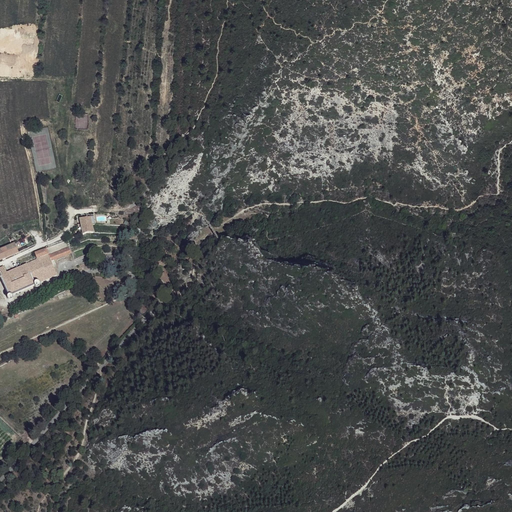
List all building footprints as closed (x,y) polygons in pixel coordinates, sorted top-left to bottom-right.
[(76,129),(88,129),(88,114),(76,114),(76,129)] [(89,234),(91,233),(89,219),(78,220),(80,236),(83,236),(89,234)] [(15,243),(0,248),(0,261),(19,253),(15,243)] [(47,255),(51,262),(73,253),(71,246),(47,255)] [(38,251),(30,254),(33,263),(3,273),(1,268),(0,268),(0,288),(2,294),(1,295),(0,296),(0,299),(1,300),(2,301),(3,301),(4,301),(5,301),(6,300),(6,299),(7,298),(27,291),(28,292),(29,293),(30,293),(32,294),(33,293),(34,293),(35,292),(36,291),(36,290),(36,288),(55,276),(51,262),(47,255),(41,250),(38,251)]
